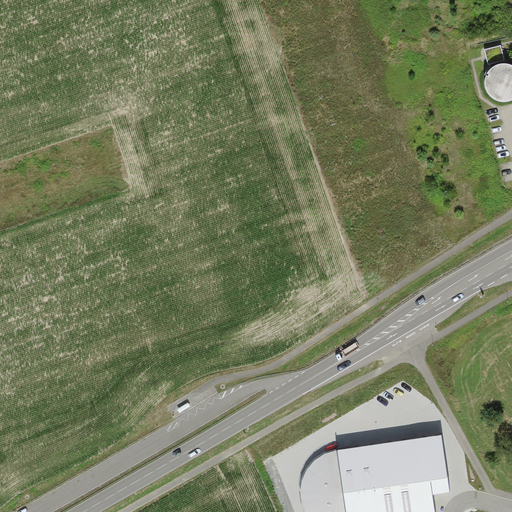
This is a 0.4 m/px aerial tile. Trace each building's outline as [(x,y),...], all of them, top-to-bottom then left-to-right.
[(501,46),(484,50),(488,64),(505,60),(501,46)] [(485,78),(485,85),(487,92),(491,97),(497,101),(504,102),(510,101),(511,100),(511,64),(505,63),(498,64),(492,67),(488,72),(485,78)] [(511,421),(511,329),(456,361),(495,431),(511,421)] [(441,434),(335,448),(343,511),(435,511),(433,493),(449,491),(441,434)] [(343,511),(335,448),(322,454),(314,459),(306,469),(302,477),(300,488),(301,499),(305,510),(306,511),(343,511)]
